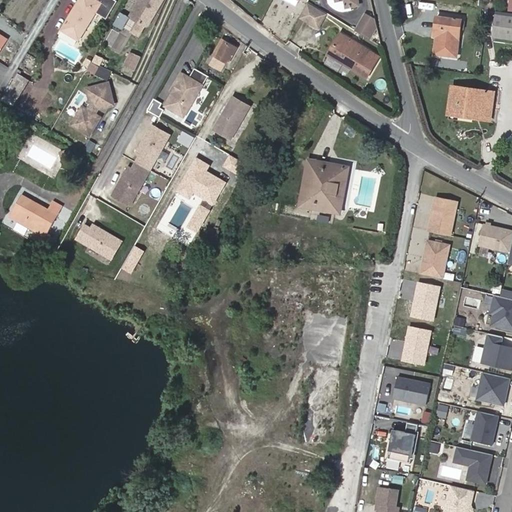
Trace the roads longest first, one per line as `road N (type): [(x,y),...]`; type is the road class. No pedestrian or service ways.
road 1 (residential): [(423,149),(372,357),(347,511)]
road 2 (residential): [(408,140),(221,0)]
road 3 (residential): [(408,140),(408,108),(380,0)]
